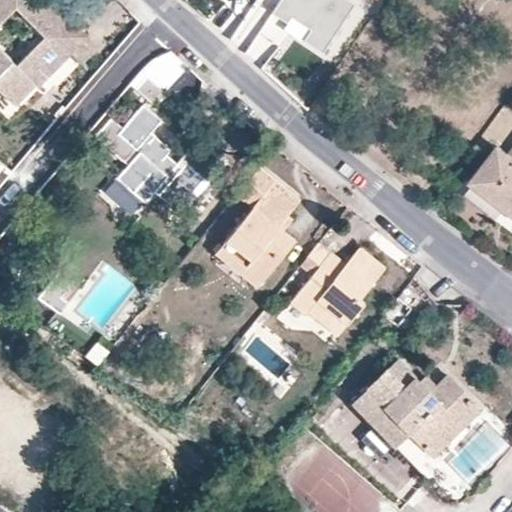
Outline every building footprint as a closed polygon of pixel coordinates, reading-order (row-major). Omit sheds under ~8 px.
[(0,0),(0,90),(15,105),(45,75),(43,73),(36,68),(49,57),(54,62),(69,47),(71,49),(85,35),(50,0),(0,0)] [(359,3),(354,0),(283,0),(271,19),(290,31),(296,22),(316,34),(310,44),(326,54),(359,3)] [(98,47),(85,35),(71,49),(83,62),(98,47)] [(43,73),(54,62),(49,57),(36,68),(43,73)] [(146,77),(136,89),(149,102),(160,89),(146,77)] [(95,136),(128,164),(116,177),(144,202),(154,189),(179,212),(198,190),(195,187),(203,178),(206,182),(222,162),(197,139),(176,162),(165,153),(169,149),(149,132),(160,119),(142,104),(122,126),(111,117),(95,136)] [(493,150),(468,184),(511,217),(511,149),(505,159),(493,150)] [(274,179),(258,166),(235,194),(251,208),(274,179)] [(274,179),(251,208),(220,244),(244,265),(246,261),(263,277),(275,263),(275,251),(283,253),(295,239),(282,228),(277,223),(287,212),(298,198),(274,179)] [(292,216),(287,212),(277,223),(282,228),(292,216)] [(331,251),(318,241),(306,256),(318,265),(319,265),(331,251)] [(254,288),(263,277),(246,261),(244,265),(220,244),(214,253),(254,288)] [(346,263),(331,251),(319,265),(318,265),(289,302),(304,314),(307,311),(314,303),(324,313),(335,314),(346,324),(364,302),(360,297),(384,267),(359,247),(346,263)] [(275,263),(283,253),(275,251),(275,263)] [(59,269),(38,296),(59,313),(68,302),(60,295),(73,279),(59,269)] [(397,298),(378,324),(392,333),(410,307),(397,298)] [(337,335),(346,324),(335,314),(324,313),(314,303),(307,311),(337,335)] [(267,304),(255,319),(261,324),(273,309),(267,304)] [(99,342),(109,350),(123,333),(113,324),(99,342)] [(419,381),(399,359),(354,402),(418,467),(481,409),(447,374),(436,384),(429,391),(419,381)] [(426,374),(419,381),(429,391),(436,384),(426,374)]
